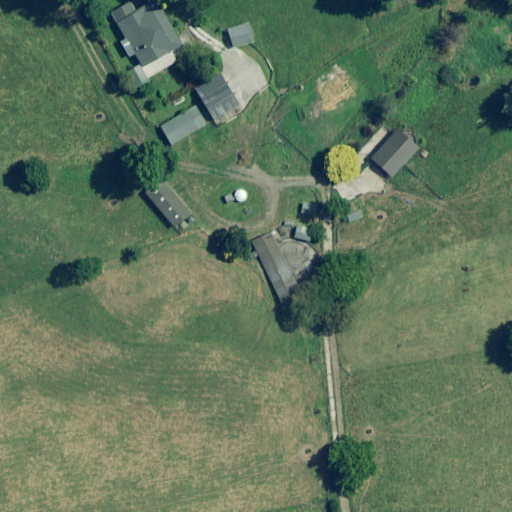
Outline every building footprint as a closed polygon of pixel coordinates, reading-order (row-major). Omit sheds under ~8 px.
[(182,47),(158,0),(134,12),(130,5),(112,14),(125,39),(121,41),(129,57),(136,53),(143,67),(182,47)] [(255,41),(248,24),(229,31),(235,49),(255,41)] [(149,82),(139,66),(127,73),(137,89),(149,82)] [(240,105),(222,75),(196,90),(214,120),(240,105)] [(207,124),(197,107),(161,127),(172,145),(207,124)] [(193,212),(171,186),(153,202),(175,228),(193,212)] [(317,205),(303,203),(302,214),(316,215),(317,205)] [(313,235),(294,230),(292,237),(311,242),(313,235)] [(300,296),(271,234),(254,242),(283,304),(300,296)]
